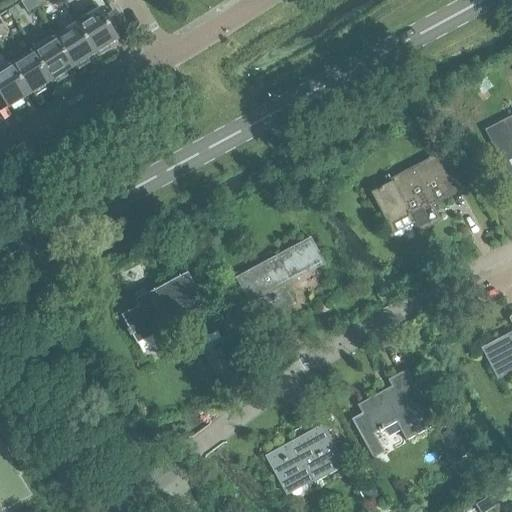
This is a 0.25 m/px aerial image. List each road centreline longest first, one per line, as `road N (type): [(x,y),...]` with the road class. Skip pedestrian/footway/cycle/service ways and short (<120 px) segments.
road 1 (secondary): [(0,267),(494,0)]
road 2 (residential): [(166,476),(341,345),(511,255)]
road 3 (residential): [(0,165),(167,60)]
